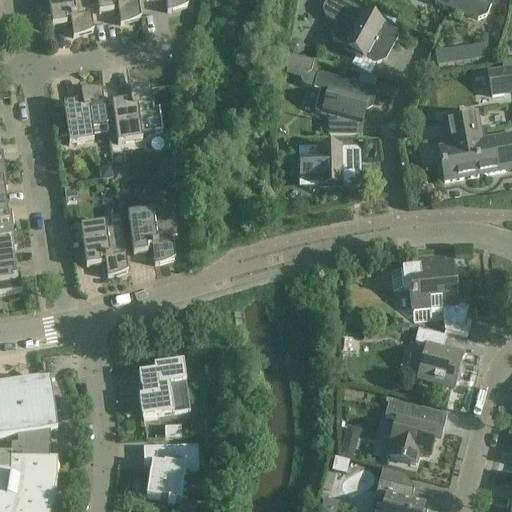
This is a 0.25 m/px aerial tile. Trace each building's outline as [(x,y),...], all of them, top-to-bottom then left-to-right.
[(94,32),(89,0),(48,0),(49,6),(52,30),(67,28),(66,22),(71,22),(73,41),(79,40),(84,38),(90,36),(94,33),(94,32)] [(141,20),(137,0),(97,0),(99,17),(114,15),(113,10),(118,9),(121,28),(125,27),(131,26),(136,24),(139,22),(141,21),(141,20)] [(165,0),(168,16),(173,15),(178,13),(184,11),(188,8),(188,7),(186,0),(145,0),(146,5),(161,3),(160,0),(165,0)] [(398,39),(397,34),(334,0),(329,0),(323,12),(325,19),(336,25),(331,34),(334,43),(377,67),(381,66),(387,55),(383,52),(386,47),(389,49),(394,47),(398,39)] [(449,12),(453,0),(437,0),(434,7),(449,12)] [(453,0),(449,12),(478,24),(487,19),(494,0),(453,0)] [(49,6),(37,8),(41,32),(52,30),(49,6)] [(312,73),(314,66),(290,59),(288,71),(303,76),(309,78),(312,76),(312,73)] [(511,70),(488,75),(492,98),(511,95),(511,70)] [(303,76),(301,81),(301,83),(302,84),(302,86),(303,87),(304,88),(305,89),(307,90),(308,90),(314,91),(321,93),(315,115),(328,118),(328,139),(348,139),(361,139),(361,128),(365,114),(368,114),(371,113),(373,107),(373,105),(377,92),(321,77),(320,77),(319,76),(318,75),(317,74),(312,73),(312,76),(309,78),(303,76)] [(151,93),(151,92),(148,91),(145,90),(140,90),(135,90),(129,90),(132,109),(127,110),(127,105),(112,107),(118,147),(143,144),(142,138),(163,135),(160,112),(154,113),(151,93)] [(64,112),(52,114),(56,141),(68,139),(69,149),(94,145),(93,139),(109,137),(102,94),(103,93),(102,93),(101,93),(101,92),(100,92),(99,92),(98,92),(97,92),(96,92),(96,91),(95,91),(94,91),(93,91),(92,91),(91,91),(90,91),(89,91),(88,91),(87,91),(86,91),(85,91),(84,91),(83,91),(82,91),(81,91),(81,92),(84,111),(79,112),(78,106),(64,108),(64,112)] [(444,186),(511,173),(511,139),(476,146),(475,140),(479,139),(475,116),(442,122),(447,151),(438,152),(444,186)] [(357,167),(361,163),(360,154),(357,150),(299,152),(300,183),(307,190),(356,189),(359,186),(358,173),(354,173),(354,167),(357,167)] [(0,238),(14,236),(12,226),(11,218),(8,218),(6,207),(0,207),(0,238)] [(153,214),(128,218),(134,258),(148,256),(147,251),(152,250),(155,269),(160,268),(165,266),(167,266),(171,264),(176,261),(175,261),(172,240),(178,240),(175,217),(153,220),(153,214)] [(128,273),(122,230),(106,232),(106,226),(81,230),(87,270),(101,268),(100,263),(105,262),(108,282),(113,281),(119,279),(124,276),(129,274),(128,273)] [(0,268),(14,266),(13,255),(16,254),(14,236),(0,238),(0,268)] [(459,309),(453,258),(419,262),(420,272),(392,275),(394,294),(410,292),(415,325),(444,322),(445,334),(468,340),(471,326),(465,324),(469,311),(459,309)] [(0,299),(22,296),(21,285),(20,277),(16,278),(14,266),(0,268),(0,299)] [(419,332),(419,333),(416,346),(427,349),(418,382),(455,391),(463,358),(444,352),(447,340),(419,332)] [(155,375),(139,377),(141,392),(142,392),(143,400),(139,400),(142,422),(174,417),(190,415),(189,404),(183,365),(154,369),(155,375)] [(58,434),(50,383),(37,385),(0,390),(0,441),(18,439),(19,446),(12,447),(12,454),(11,461),(50,462),(51,435),(58,434)] [(391,450),(388,461),(416,468),(419,457),(430,460),(437,434),(443,435),(447,419),(389,404),(385,420),(397,423),(390,450),(391,450)] [(200,426),(200,442),(202,442),(220,442),(220,426),(200,426)] [(165,431),(166,443),(181,442),(181,430),(165,431)] [(220,442),(202,442),(203,452),(220,452),(220,442)] [(199,474),(198,450),(144,451),(145,470),(155,469),(154,477),(150,476),(147,501),(168,504),(168,506),(175,507),(176,505),(181,506),(185,474),(199,474)] [(57,462),(50,462),(11,461),(12,454),(0,455),(0,511),(51,511),(57,479),(57,462)] [(423,511),(425,508),(411,504),(400,501),(403,490),(380,484),(375,505),(385,507),(383,511),(423,511)]
